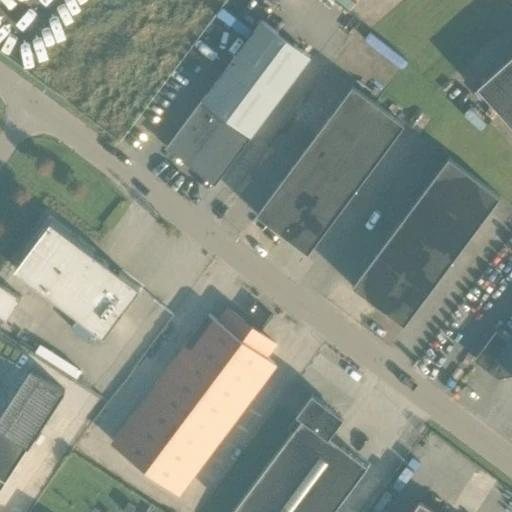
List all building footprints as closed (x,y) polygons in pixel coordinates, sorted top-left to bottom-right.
[(215,183),(310,55),(263,19),(167,147),(215,183)] [(511,54),(478,86),(511,123),(511,54)] [(256,213),(308,252),(404,124),(353,85),(256,213)] [(352,285),(404,324),(500,195),(449,157),(352,285)] [(102,333),(138,285),(50,219),(15,267),(102,333)] [(20,295),(0,282),(0,312),(6,317),(20,295)] [(275,342),(229,308),(220,320),(210,313),(114,442),(179,490),(275,362),(266,355),(275,342)] [(507,364),(511,368),(511,336),(509,341),(496,331),(476,358),(498,376),(507,364)] [(231,511),(331,511),(368,464),(329,435),(342,417),(313,395),(289,427),(293,430),(231,511)] [(0,488),(6,479),(28,445),(0,426),(0,488)] [(439,511),(420,499),(411,511),(439,511)] [(123,511),(131,511),(134,506),(127,502),(122,511),(123,511)]
